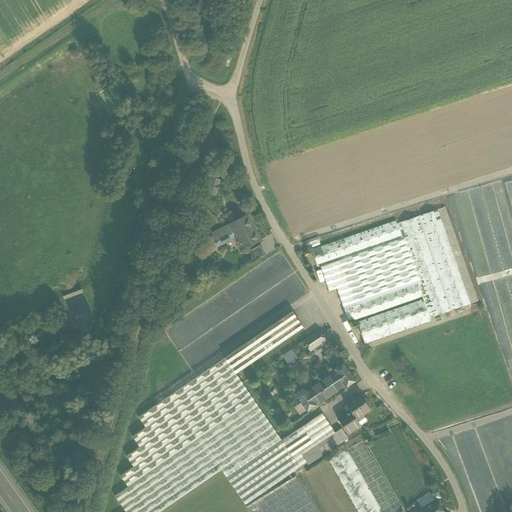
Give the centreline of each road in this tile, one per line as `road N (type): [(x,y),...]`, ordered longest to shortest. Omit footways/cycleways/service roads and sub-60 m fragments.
road 1 (track): [(265,0),(234,89),(221,93),(257,187),(373,377),(445,459),(468,511)]
road 2 (track): [(98,307),(113,286),(148,155),(179,131),(202,81)]
road 3 (track): [(130,0),(0,80)]
